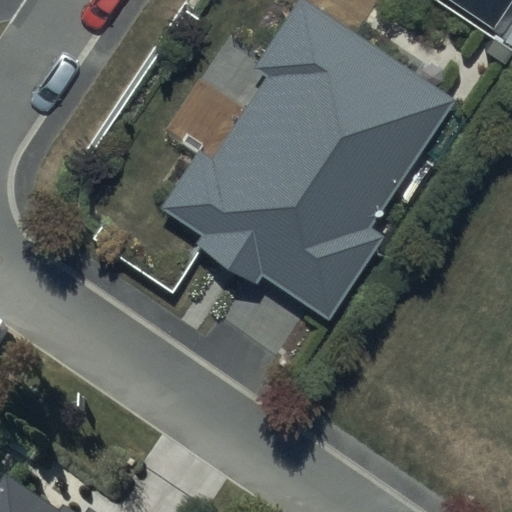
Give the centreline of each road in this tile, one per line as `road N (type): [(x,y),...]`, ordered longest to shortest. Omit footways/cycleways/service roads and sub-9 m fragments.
road 1 (residential): [(351,511),(20,286),(0,247)]
road 2 (residential): [(0,132),(70,0)]
